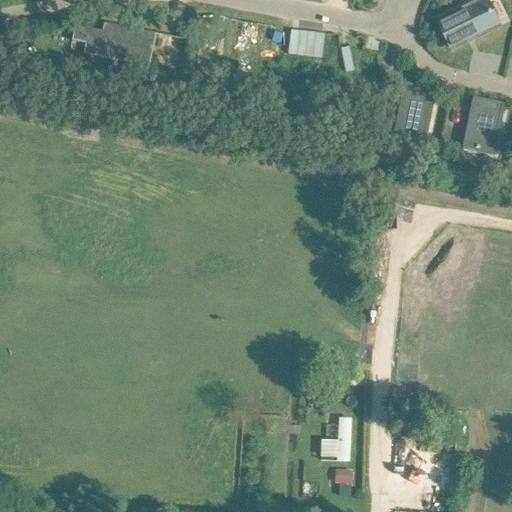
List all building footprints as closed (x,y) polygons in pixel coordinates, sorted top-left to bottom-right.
[(482,1),(439,22),(452,49),(495,28),(482,1)] [(75,27),(72,41),(87,44),(85,53),(130,62),(129,65),(142,68),(146,49),(149,50),(152,34),(103,24),(101,32),(75,27)] [(436,96),(438,89),(405,82),(396,129),(426,135),(433,96),(436,96)] [(165,85),(161,105),(174,108),(178,88),(165,85)] [(502,104),(473,98),(463,145),(493,151),(502,104)]
